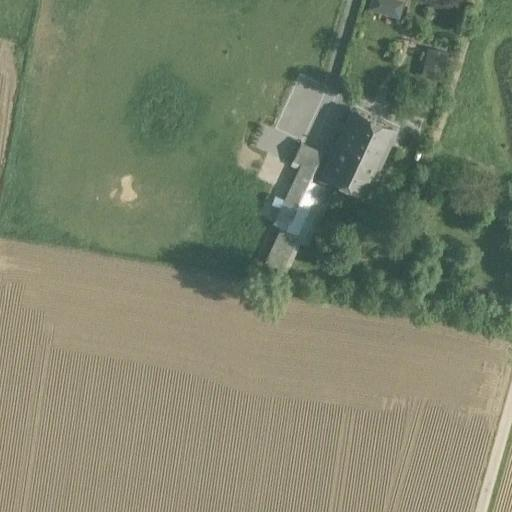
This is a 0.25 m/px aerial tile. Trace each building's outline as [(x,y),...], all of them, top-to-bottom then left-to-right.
[(371,0),(368,11),(397,20),(402,3),(391,0),(371,0)] [(446,53),(430,50),(426,66),(442,70),(446,53)] [(395,129),(353,109),(323,173),(365,193),(395,129)] [(301,142),(293,160),(294,160),(292,164),(299,168),(287,193),(273,222),(283,227),(297,233),(320,184),(310,180),(323,152),(301,142)] [(320,184),(297,233),(294,239),(307,245),(332,190),(320,184)] [(287,193),(272,186),(258,215),(273,222),(287,193)] [(280,233),(294,239),(297,233),(283,227),(280,233)] [(294,239),(280,233),(268,260),(282,266),(294,239)]
